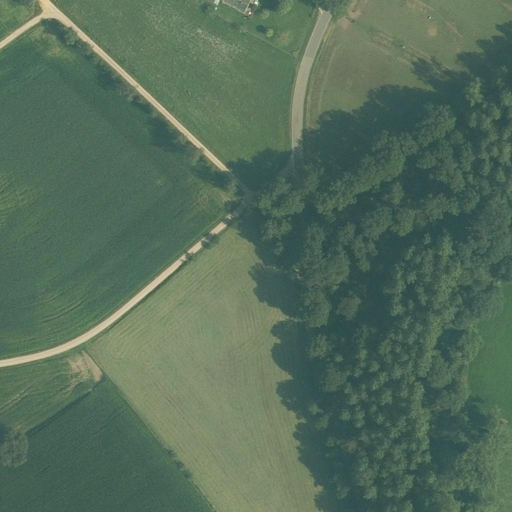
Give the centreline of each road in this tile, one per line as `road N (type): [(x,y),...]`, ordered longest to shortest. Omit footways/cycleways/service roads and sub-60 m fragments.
road 1 (unclassified): [(363,511),(311,334),(303,271),(301,81),(333,0)]
road 2 (track): [(255,199),(98,331),(69,347),(0,362)]
road 3 (track): [(255,199),(45,0)]
